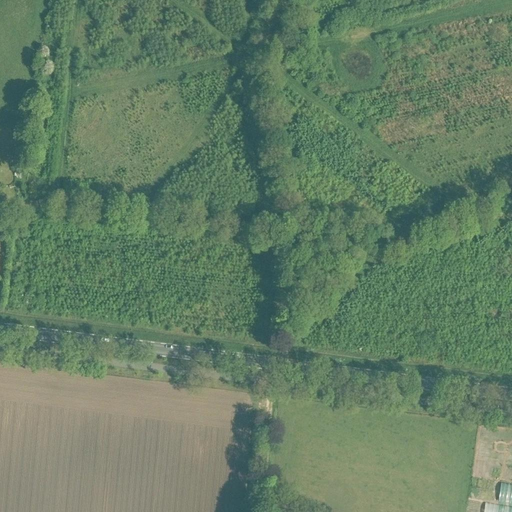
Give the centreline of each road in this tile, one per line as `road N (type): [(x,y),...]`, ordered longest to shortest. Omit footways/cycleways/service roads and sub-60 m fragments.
road 1 (secondary): [(0,329),(511,395)]
road 2 (track): [(259,511),(271,381),(285,365),(291,236),(374,234),(511,192)]
road 3 (track): [(296,0),(252,58),(275,222),(291,236)]
road 4 (track): [(275,222),(59,198),(18,201)]
